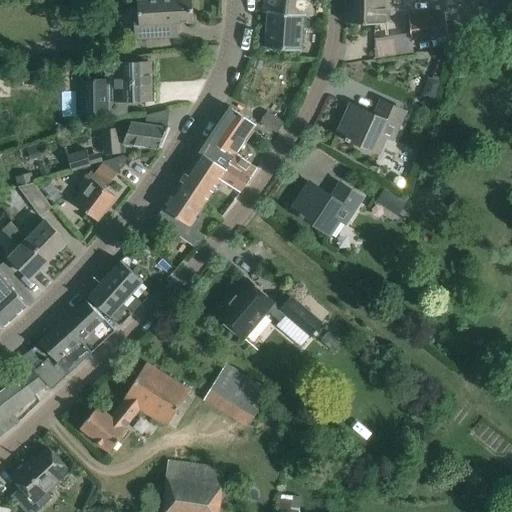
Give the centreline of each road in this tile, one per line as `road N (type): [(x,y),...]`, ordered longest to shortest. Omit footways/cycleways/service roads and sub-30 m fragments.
road 1 (unclassified): [(0,453),(149,313),(229,222),(320,83),(334,0)]
road 2 (tertiary): [(0,349),(105,247),(189,134),(221,76),(236,0)]
